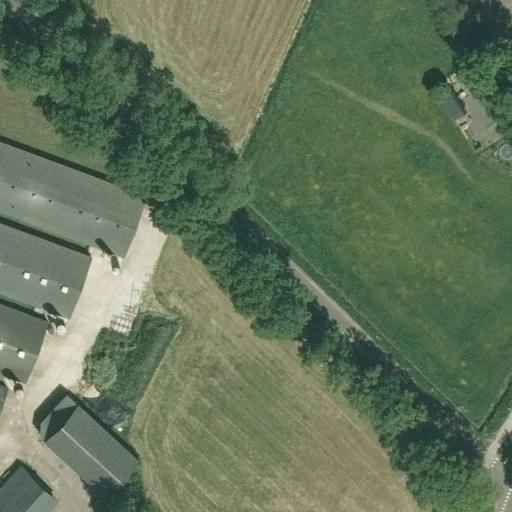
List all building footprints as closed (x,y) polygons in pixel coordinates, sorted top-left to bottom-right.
[(465,0),(471,23),(495,17),(491,0),(465,0)] [(145,197),(0,143),(0,211),(123,257),(145,197)] [(0,224),(0,292),(68,318),(90,258),(0,224)] [(0,373),(25,383),(47,323),(0,305),(0,373)] [(44,440),(104,495),(108,491),(137,459),(119,443),(77,404),(66,394),(40,422),(40,436),(44,440)] [(0,511),(31,511),(49,492),(20,466),(0,488),(0,511)]
